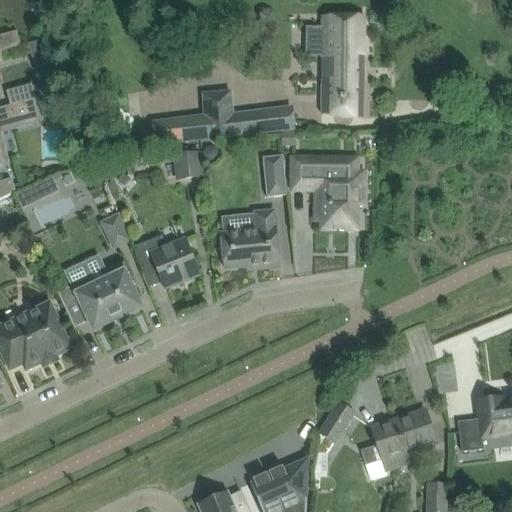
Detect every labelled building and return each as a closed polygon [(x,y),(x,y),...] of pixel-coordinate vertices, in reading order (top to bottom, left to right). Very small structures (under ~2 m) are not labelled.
[(323,55),(323,116),(363,117),(365,17),(345,17),(324,16),(323,55)] [(17,32),(0,36),(0,52),(21,47),(17,32)] [(11,106),(36,99),(32,85),(7,92),(11,106)] [(232,92),(202,95),(205,117),(153,122),(155,146),(297,131),(295,109),(234,114),(232,92)] [(0,165),(5,164),(1,149),(3,149),(0,136),(0,132),(17,128),(11,106),(0,109),(0,165)] [(283,157),(263,159),(267,199),(287,197),(283,157)] [(180,180),(200,178),(198,158),(178,160),(180,180)] [(307,192),(315,192),(315,205),(314,223),(322,223),(322,232),(357,232),(357,208),(363,208),(363,178),(357,178),(357,168),(341,168),(341,163),(317,163),(317,167),(311,167),(311,159),(292,159),(292,188),(307,188),(307,192)] [(0,183),(0,201),(16,194),(12,180),(0,183)] [(34,202),(28,189),(14,196),(21,209),(34,202)] [(280,269),(274,213),(256,215),(257,232),(222,235),(225,270),(261,267),(261,270),(280,269)] [(118,215),(101,223),(114,250),(131,241),(118,215)] [(200,277),(186,241),(167,248),(163,237),(134,249),(143,272),(156,267),(165,291),(200,277)] [(89,281),(59,295),(75,329),(89,322),(94,332),(141,309),(131,288),(136,285),(126,263),(105,273),(109,280),(93,288),(89,281)] [(49,305),(29,315),(0,328),(0,349),(10,371),(23,365),(26,371),(42,364),(44,368),(57,361),(55,357),(71,350),(49,305)] [(480,424),(458,426),(462,454),(484,451),(482,439),(511,434),(511,401),(503,403),(502,400),(478,403),(480,424)] [(313,446),(311,455),(327,455),(334,444),(335,444),(354,415),(339,405),(320,435),(313,446)] [(393,422),(405,456),(437,446),(425,411),(406,417),(393,422)] [(383,463),(366,468),(369,479),(413,465),(409,455),(405,456),(393,422),(371,428),(376,444),(383,463)] [(254,483),(250,485),(262,511),(283,511),(306,511),(309,459),(284,470),(283,468),(269,474),(270,476),(268,477),(267,475),(253,481),(254,483)] [(446,511),(447,487),(429,486),(428,511),(446,511)] [(234,511),(227,495),(219,498),(218,496),(207,501),(208,503),(199,507),(201,511),(234,511)]
